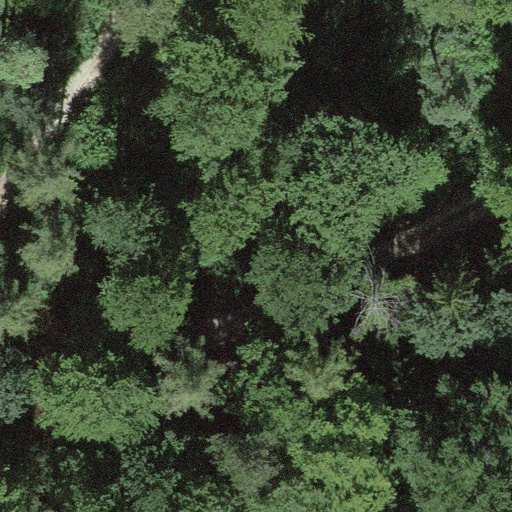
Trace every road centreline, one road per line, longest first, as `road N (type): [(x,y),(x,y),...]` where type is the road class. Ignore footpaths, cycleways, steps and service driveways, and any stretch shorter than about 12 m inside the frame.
road 1 (track): [(511,191),(245,342),(0,413)]
road 2 (track): [(0,210),(130,0)]
